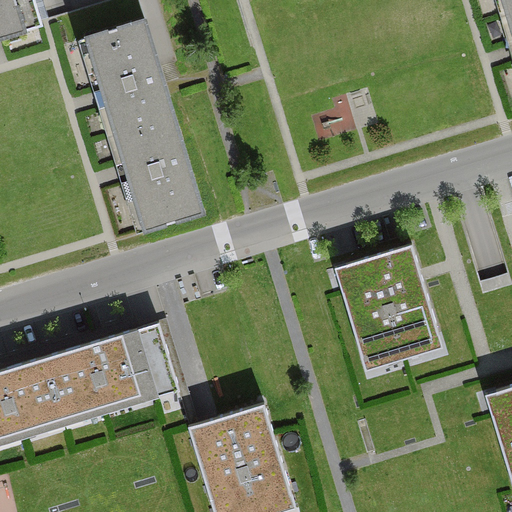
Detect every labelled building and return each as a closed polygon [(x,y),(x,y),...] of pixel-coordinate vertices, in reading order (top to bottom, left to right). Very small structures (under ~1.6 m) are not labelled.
[(0,0),(0,54),(37,43),(23,0),(0,0)] [(155,27),(92,48),(144,224),(207,206),(155,27)] [(356,369),(431,347),(402,248),(326,270),(356,369)] [(154,315),(0,362),(0,430),(174,376),(154,315)] [(511,506),(511,505),(511,385),(477,396),(511,506)] [(221,511),(227,511),(293,492),(263,395),(192,417),(221,511)]
